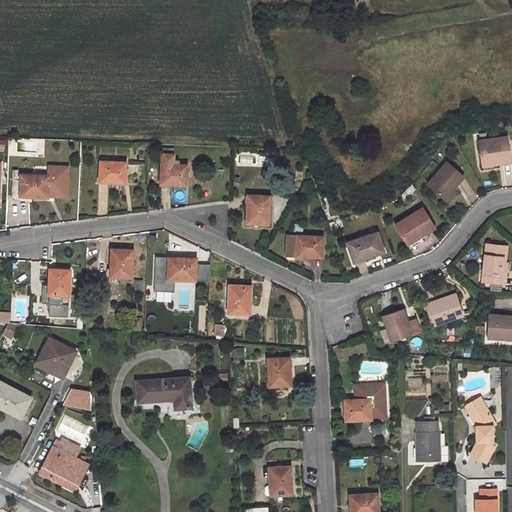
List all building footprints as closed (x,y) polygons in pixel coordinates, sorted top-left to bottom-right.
[(507,138),(479,142),(483,169),(500,167),(500,164),(511,163),(507,138)] [(169,184),(186,185),(187,165),(179,164),(179,161),(174,160),(175,154),(173,154),(174,149),(164,149),(164,154),(162,154),(161,182),(169,182),(169,184)] [(125,183),(126,163),(101,161),(100,181),(125,183)] [(464,177),(447,163),(427,185),(447,202),(456,193),(452,189),(464,177)] [(49,167),(49,176),(48,195),(67,196),(68,168),(49,167)] [(48,195),(49,176),(21,175),(21,180),(19,180),(19,169),(13,169),(12,199),(31,200),(32,196),(48,197),(48,195)] [(269,224),(271,197),(249,196),(249,205),(247,205),(247,223),(269,224)] [(422,208),(395,225),(407,243),(420,235),(421,237),(435,228),(422,208)] [(376,232),(346,243),(353,262),(383,251),(376,232)] [(322,257),(323,237),(287,235),(286,255),(322,257)] [(507,245),(486,243),(482,281),(503,283),(505,263),(507,245)] [(132,277),(133,249),(112,248),(111,268),(112,268),(112,276),(132,277)] [(196,279),(197,259),(168,258),(168,279),(187,280),(187,278),(196,279)] [(200,264),(199,280),(208,280),(208,265),(200,264)] [(68,319),(70,270),(50,269),(49,285),(50,285),(49,318),(68,319)] [(251,286),(230,285),(228,312),(248,313),(248,305),(251,305),(251,286)] [(180,287),(179,300),(185,301),(184,307),(188,307),(190,288),(180,287)] [(155,301),(170,300),(169,292),(155,293),(155,301)] [(456,293),(426,304),(434,325),(463,315),(456,293)] [(403,309),(383,316),(391,340),(420,330),(416,318),(407,322),(403,309)] [(10,313),(0,312),(0,321),(10,322),(10,313)] [(511,316),(489,315),(488,333),(485,333),(484,343),(502,344),(503,339),(511,339),(511,316)] [(141,331),(142,318),(135,317),(134,330),(141,331)] [(65,371),(76,351),(50,338),(38,360),(52,367),(53,365),(65,371)] [(269,387),(291,386),(290,366),(289,366),(289,357),(267,359),(269,387)] [(491,367),(490,388),(499,388),(499,368),(491,367)] [(192,407),(190,377),(137,381),(138,401),(167,399),(167,397),(174,396),(175,408),(192,407)] [(32,397),(0,380),(0,406),(4,408),(5,405),(23,414),(32,397)] [(344,400),(345,421),(362,420),(361,417),(370,416),(370,409),(385,409),(384,383),(358,385),(359,391),(354,392),(354,400),(344,400)] [(88,390),(71,388),(64,400),(86,405),(89,403),(88,390)] [(86,405),(64,400),(63,402),(89,409),(89,403),(86,405)] [(484,401),(468,410),(470,412),(486,403),(484,401)] [(470,412),(477,426),(478,440),(470,452),(485,461),(496,443),(494,442),(494,425),(496,424),(486,403),(470,412)] [(23,414),(5,405),(4,408),(8,411),(21,418),(23,414)] [(385,409),(370,409),(370,418),(385,417),(385,409)] [(416,461),(440,460),(439,432),(437,432),(437,422),(433,422),(433,417),(423,418),(423,422),(416,422),(416,432),(415,432),(416,461)] [(88,464),(57,449),(60,443),(56,441),(43,467),(78,484),(88,464)] [(292,495),(290,466),(268,467),(269,487),(271,487),(271,496),(292,495)] [(497,511),(497,489),(480,488),(480,498),(475,498),(475,511),(497,511)] [(379,511),(378,493),(350,495),(350,511),(379,511)]
